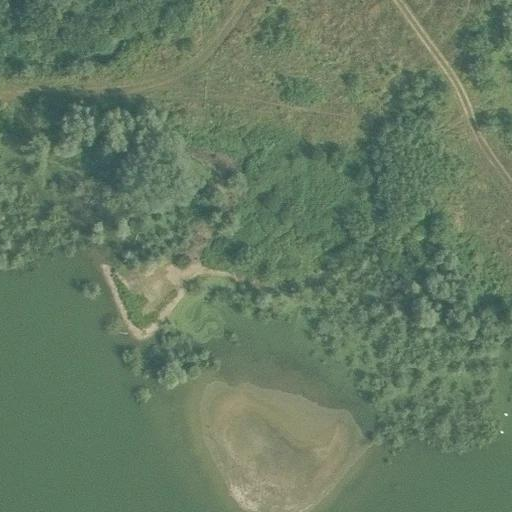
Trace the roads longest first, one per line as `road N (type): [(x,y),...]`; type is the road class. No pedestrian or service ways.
road 1 (track): [(0,94),(86,96),(155,83),(211,49),(245,0)]
road 2 (track): [(395,0),(511,189)]
